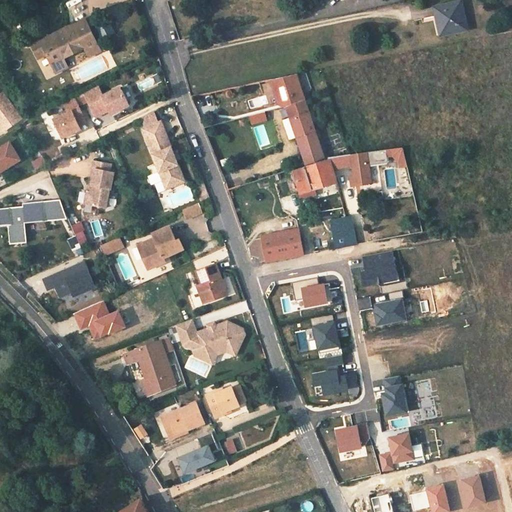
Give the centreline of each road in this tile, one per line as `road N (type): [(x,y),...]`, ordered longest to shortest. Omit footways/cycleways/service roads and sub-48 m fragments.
road 1 (residential): [(332,488),(276,359),(152,0)]
road 2 (unclassified): [(0,286),(47,335),(169,511)]
road 3 (residential): [(509,511),(496,459),(486,451),(332,488)]
